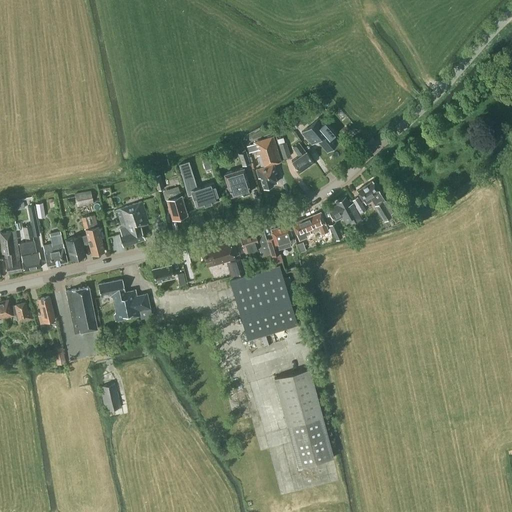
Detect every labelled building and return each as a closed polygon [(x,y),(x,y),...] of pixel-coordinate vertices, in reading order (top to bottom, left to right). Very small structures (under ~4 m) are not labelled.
[(294,112),(285,119),(288,123),(292,128),(301,122),(294,112)] [(307,126),(302,130),(313,144),(318,140),(327,151),(338,141),(332,135),(335,133),(324,121),(312,132),(307,126)] [(264,186),(266,186),(267,187),(270,186),(270,184),(272,184),(277,182),(274,172),(275,170),(273,164),(281,161),(272,136),(253,142),(261,166),(256,167),(259,177),(260,176),(264,186)] [(278,139),(283,158),(290,156),(286,142),(284,142),(283,137),(278,139)] [(314,162),(299,141),(292,146),(298,154),(291,159),(299,170),(307,164),(308,166),(314,162)] [(245,146),(237,148),(242,165),(250,162),(245,146)] [(208,156),(201,158),(205,169),(211,167),(208,156)] [(195,186),(188,163),(178,166),(186,194),(190,193),(195,206),(203,203),(203,204),(211,201),(210,201),(219,198),(213,180),(195,186)] [(243,166),(224,172),(231,195),(240,192),(240,193),(243,194),(249,192),(250,190),(251,189),(243,166)] [(164,188),(160,176),(153,178),(157,190),(164,188)] [(372,180),(357,190),(365,203),(366,204),(373,200),(375,204),(374,205),(384,220),(385,220),(392,216),(390,213),(393,212),(385,199),(372,180)] [(75,193),(77,207),(94,203),(91,190),(75,193)] [(184,216),(184,215),(186,214),(181,194),(180,194),(179,190),(169,193),(170,197),(167,198),(172,218),(179,216),(181,217),(184,216)] [(357,196),(352,200),(356,206),(361,203),(357,196)] [(328,209),(332,217),(341,213),(346,222),(351,220),(353,224),(361,219),(352,203),(350,205),(345,197),(336,202),(337,204),(328,209)] [(118,233),(119,234),(123,246),(145,238),(141,225),(149,223),(141,201),(116,209),(121,225),(124,224),(124,226),(119,227),(121,232),(118,233)] [(45,216),(43,202),(35,203),(38,217),(45,216)] [(34,205),(28,206),(31,224),(22,225),(24,237),(40,234),(34,205)] [(328,231),(325,224),(320,211),(292,223),(299,240),(308,236),(307,235),(319,230),(321,233),(328,231)] [(95,214),(82,217),(92,254),(104,250),(95,214)] [(292,240),(292,239),(288,224),(271,229),(273,237),(267,239),(272,256),(279,253),(278,249),(282,248),(284,244),(284,242),(292,240)] [(335,224),(329,226),(333,236),(339,233),(335,224)] [(74,237),(65,239),(70,259),(85,255),(79,235),(80,235),(79,227),(72,229),(74,237)] [(4,258),(7,273),(21,270),(18,256),(19,256),(16,230),(0,231),(0,238),(2,251),(2,253),(5,252),(7,258),(4,258)] [(266,239),(264,230),(240,237),(244,251),(260,247),(262,256),(271,254),(267,239),(266,239)] [(19,243),(21,254),(24,269),(42,266),(39,250),(36,251),(34,240),(19,243)] [(43,245),(47,264),(67,260),(62,240),(43,245)] [(234,258),(229,241),(214,245),(214,247),(202,251),(206,262),(212,260),(214,265),(234,258)] [(245,272),(241,257),(227,262),(231,276),(245,272)] [(168,290),(182,287),(176,262),(152,268),(155,281),(166,279),(168,290)] [(279,265),(230,280),(248,338),(297,323),(289,296),(295,295),(289,276),(283,277),(279,265)] [(150,308),(150,307),(146,291),(134,293),(134,289),(125,291),(122,278),(97,283),(100,297),(110,295),(112,296),(115,311),(114,314),(115,320),(118,320),(140,315),(139,310),(150,308)] [(74,333),(97,328),(88,286),(65,290),(74,333)] [(38,298),(41,313),(41,314),(38,315),(40,323),(55,320),(49,295),(38,298)] [(0,300),(0,316),(4,315),(4,317),(12,315),(13,315),(17,314),(19,322),(32,318),(30,309),(27,310),(25,301),(10,305),(8,299),(0,300)] [(58,361),(65,359),(62,346),(56,347),(58,361)] [(309,368),(274,377),(298,466),(333,456),(309,368)] [(115,382),(100,386),(105,410),(121,406),(115,382)]
